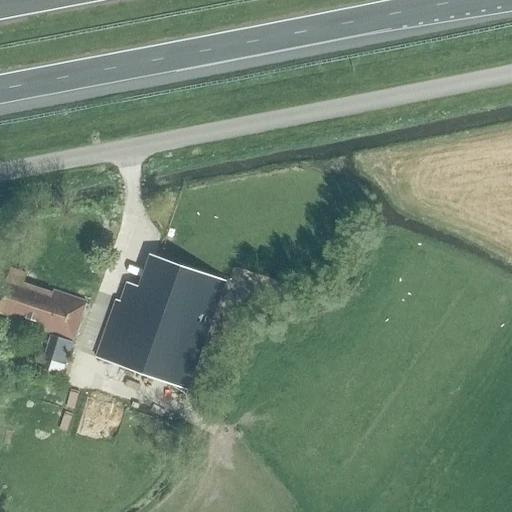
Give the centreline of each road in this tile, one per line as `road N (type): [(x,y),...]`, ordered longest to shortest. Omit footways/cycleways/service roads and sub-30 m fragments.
road 1 (unclassified): [(0,172),(511,74)]
road 2 (motorway): [(0,88),(464,0)]
road 3 (track): [(214,428),(77,374)]
